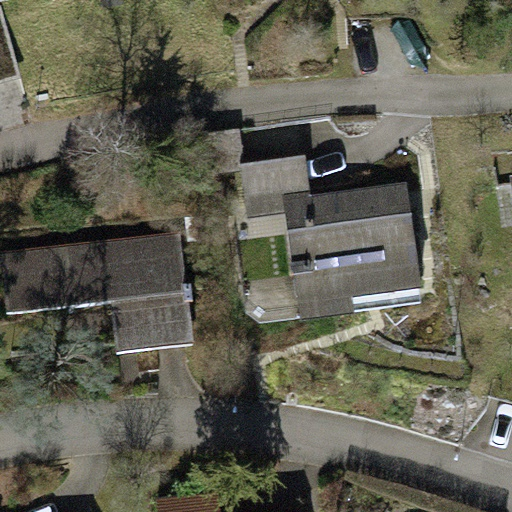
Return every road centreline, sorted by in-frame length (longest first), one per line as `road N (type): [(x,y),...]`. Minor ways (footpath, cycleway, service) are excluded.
road 1 (residential): [(0,440),(102,422),(198,424),(320,436),(511,490)]
road 2 (residential): [(0,159),(299,102),(511,92)]
